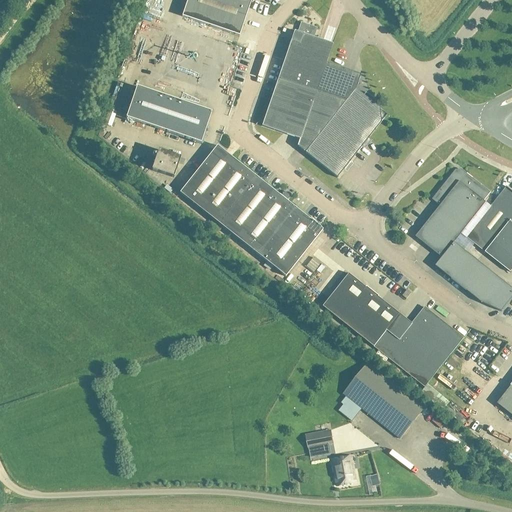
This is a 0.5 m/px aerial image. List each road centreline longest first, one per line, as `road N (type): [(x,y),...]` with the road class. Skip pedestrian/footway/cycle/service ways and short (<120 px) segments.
road 1 (unclassified): [(505,511),(443,501),(311,501),(235,491),(33,495),(0,473)]
road 2 (unclassified): [(361,230),(238,129),(268,35),(297,0)]
road 3 (unclassified): [(511,334),(476,320),(361,230)]
road 4 (unclassified): [(361,230),(437,135),(479,115)]
